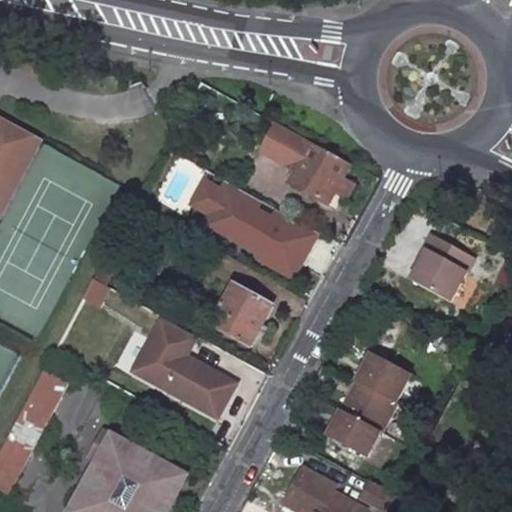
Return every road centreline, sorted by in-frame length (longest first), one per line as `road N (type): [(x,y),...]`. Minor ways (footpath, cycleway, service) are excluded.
road 1 (residential): [(416,157),(222,511)]
road 2 (secondary): [(0,13),(355,79)]
road 3 (secondary): [(369,36),(115,0)]
